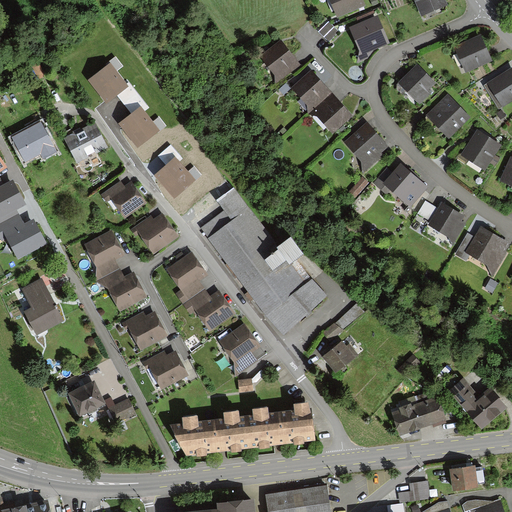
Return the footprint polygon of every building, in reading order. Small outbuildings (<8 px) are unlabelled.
[(365,6),(362,0),(330,0),(337,17),(365,6)] [(447,4),(445,0),(414,0),(422,15),(447,4)] [(389,42),(378,15),(350,27),(359,50),(357,62),(368,57),(366,52),(389,42)] [(329,21),(319,32),(329,42),(340,32),(329,21)] [(467,72),(492,60),(481,35),(455,47),(467,72)] [(301,65),(282,40),(261,56),(275,74),(275,85),(301,65)] [(109,65),(111,67),(94,81),(109,100),(117,94),(126,104),(139,94),(131,83),(126,86),(115,72),(121,66),(116,59),(109,65)] [(436,83),(416,64),(398,82),(421,105),(432,94),(429,91),(436,83)] [(511,68),(484,86),(499,109),(511,101),(511,68)] [(333,93),(311,71),(292,90),(307,104),(310,114),(333,93)] [(353,115),(333,93),(310,114),(317,115),(333,133),(353,115)] [(125,124),(140,143),(158,129),(161,132),(167,127),(161,120),(155,125),(144,111),(150,106),(140,94),(126,105),(135,116),(125,124)] [(471,118),(448,95),(427,116),(450,138),(471,118)] [(13,136),(26,158),(39,150),(42,156),(56,148),(39,120),(13,136)] [(391,149),(368,121),(344,142),(361,162),(363,173),(391,149)] [(108,147),(94,123),(65,140),(79,164),(108,147)] [(503,144),(479,128),(462,154),(486,170),(503,144)] [(162,176),(178,193),(195,178),(198,182),(204,176),(198,169),(192,174),(183,164),(188,160),(174,145),(162,156),(171,167),(162,176)] [(511,156),(511,155),(499,179),(511,185),(511,156)] [(429,188),(401,163),(393,172),(388,167),(374,183),(388,194),(392,190),(411,207),(429,188)] [(363,178),(349,193),(354,198),(368,183),(363,178)] [(0,214),(4,223),(17,216),(13,210),(24,205),(13,183),(3,188),(0,182),(0,214)] [(145,203),(131,182),(123,187),(119,182),(101,194),(106,201),(111,198),(124,217),(145,203)] [(418,213),(431,221),(438,208),(426,201),(418,213)] [(227,214),(207,229),(283,324),(320,295),(292,260),(302,252),(289,236),(277,245),(243,202),(227,214)] [(466,217),(443,202),(438,208),(431,221),(429,225),(449,237),(453,245),(467,224),(463,222),(466,217)] [(176,236),(161,214),(153,219),(150,216),(131,229),(135,236),(140,233),(153,252),(176,236)] [(4,223),(20,254),(44,242),(35,225),(25,230),(17,216),(4,223)] [(511,244),(480,227),(474,237),(466,252),(470,255),(487,264),(492,276),(511,244)] [(466,252),(474,237),(467,233),(454,255),(466,262),(470,255),(466,252)] [(121,255),(111,234),(85,247),(103,283),(120,274),(112,259),(121,255)] [(207,275),(192,252),(165,271),(188,302),(205,290),(199,281),(207,275)] [(103,283),(119,314),(145,301),(134,280),(124,284),(120,274),(103,283)] [(28,310),(39,333),(65,319),(42,275),(25,285),(36,306),(28,310)] [(498,283),(491,279),(485,288),(492,292),(498,283)] [(209,331),(234,313),(218,290),(210,296),(205,290),(188,302),(209,331)] [(354,304),(333,323),(339,330),(360,309),(354,304)] [(138,348),(163,334),(148,307),(123,321),(138,348)] [(322,332),(328,339),(339,330),(333,323),(322,332)] [(241,371),(253,362),(249,354),(257,347),(245,325),(222,344),(241,371)] [(341,342),(323,355),(336,372),(354,358),(341,342)] [(148,365),(160,386),(186,372),(174,350),(148,365)] [(455,374),(443,384),(481,428),(505,407),(489,389),(479,398),(462,379),(460,380),(455,374)] [(92,376),(68,389),(80,413),(105,401),(92,376)] [(403,434),(450,415),(441,392),(393,411),(403,434)] [(126,397),(112,405),(119,417),(133,410),(126,397)] [(245,412),(248,448),(312,442),(310,405),(245,412)] [(248,448),(245,412),(172,420),(192,453),(248,448)] [(479,462),(455,464),(457,486),(481,483),(479,462)] [(430,497),(427,478),(412,480),(413,486),(402,487),(403,500),(430,497)] [(328,511),(324,486),(265,495),(267,511),(328,511)] [(2,502),(1,497),(0,496),(0,511),(50,511),(48,500),(17,507),(15,499),(2,502)] [(255,511),(254,499),(217,504),(217,510),(187,511),(255,511)] [(505,511),(501,500),(478,508),(479,511),(505,511)]
